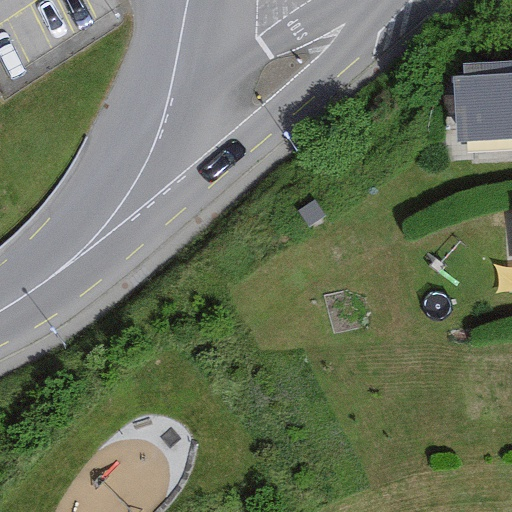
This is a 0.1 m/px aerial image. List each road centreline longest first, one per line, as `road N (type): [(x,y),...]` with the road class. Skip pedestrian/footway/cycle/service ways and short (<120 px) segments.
road 1 (residential): [(42,295),(160,222),(324,75),(385,0)]
road 2 (unclassified): [(42,295),(121,186),(174,78)]
road 3 (residential): [(343,0),(174,78)]
